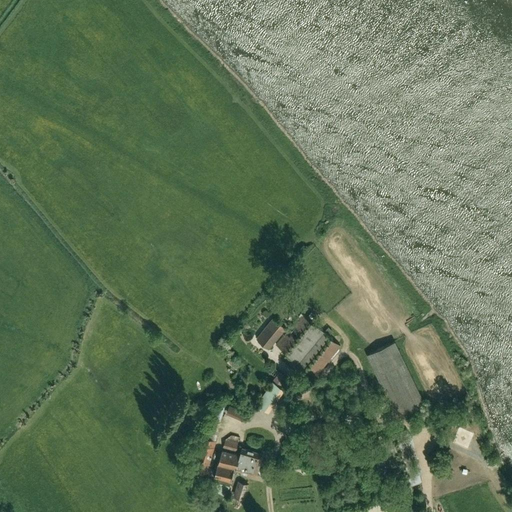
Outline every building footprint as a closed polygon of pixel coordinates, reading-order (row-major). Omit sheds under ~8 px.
[(324,332),(311,321),(316,316),(311,312),(306,317),(301,313),(275,344),(315,377),(341,346),(328,335),(332,331),(327,327),(324,332)] [(256,338),(269,349),(286,327),(273,317),(256,338)] [(425,404),(395,341),(366,354),(397,418),(425,404)] [(272,380),(256,403),(268,411),(282,388),(272,380)] [(224,405),(215,403),(203,436),(215,440),(224,405)] [(249,414),(229,405),(225,413),(245,422),(249,414)] [(342,416),(312,425),(315,435),(346,427),(342,416)] [(409,431),(396,435),(412,487),(425,483),(409,431)] [(216,442),(202,438),(194,469),(215,475),(214,476),(230,480),(234,468),(255,475),(262,454),(241,447),(239,454),(222,449),(216,469),(209,467),(216,442)] [(238,444),(225,441),(224,448),(236,451),(238,444)] [(229,485),(213,480),(210,490),(226,495),(229,485)] [(244,500),(244,499),(249,500),(252,488),(248,487),(249,484),(238,481),(233,496),(244,500)] [(281,499),(311,497),(310,490),(280,492),(281,499)]
